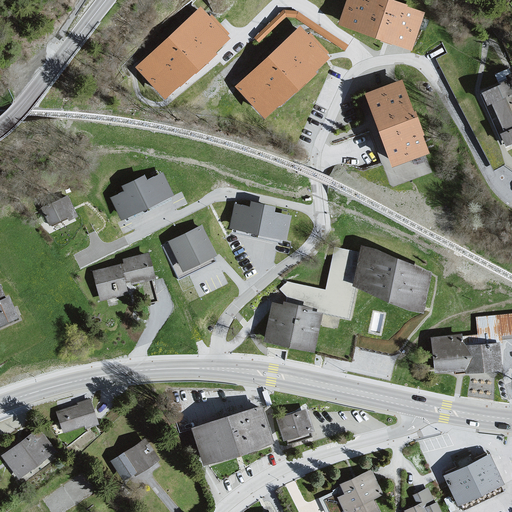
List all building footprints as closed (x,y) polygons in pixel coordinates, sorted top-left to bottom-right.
[(425,14),(382,0),(345,0),(337,27),(413,52),(425,14)] [(238,37),(207,6),(143,69),(175,100),(238,37)] [(332,60),(299,26),(234,89),(267,123),(325,67),(332,60)] [(511,97),(501,76),(476,89),(506,148),(511,145),(511,97)] [(429,158),(401,83),(363,97),(392,172),(429,158)] [(147,184),(144,178),(122,188),(124,193),(112,199),(122,221),(172,198),(162,177),(147,184)] [(75,217),(67,198),(42,208),(50,227),(75,217)] [(274,210),(252,205),(250,211),(235,208),(231,229),(285,240),(289,220),(273,217),(274,210)] [(214,259),(201,231),(171,245),(184,273),(214,259)] [(437,270),(364,244),(363,253),(356,286),(426,313),(437,270)] [(349,317),(363,253),(334,247),(325,291),(289,283),(281,289),(286,297),(285,303),(323,312),(349,317)] [(161,277),(153,254),(127,261),(134,284),(161,277)] [(135,295),(124,265),(97,273),(109,306),(135,295)] [(0,338),(24,324),(5,284),(0,286),(0,338)] [(285,303),(277,301),(268,344),(319,353),(323,312),(285,303)] [(478,336),(463,338),(464,348),(497,345),(496,336),(511,334),(511,313),(476,317),(478,336)] [(463,338),(431,339),(432,373),(465,372),(464,348),(463,338)] [(497,345),(464,348),(465,372),(499,369),(497,345)] [(90,399),(57,410),(63,429),(96,418),(90,399)] [(266,409),(199,429),(209,471),(280,443),(266,409)] [(309,413),(280,422),(288,448),(315,440),(309,413)] [(66,453),(40,430),(5,459),(29,486),(66,453)] [(150,440),(113,462),(124,487),(169,470),(150,440)] [(492,456),(449,476),(465,511),(509,493),(492,456)] [(371,472),(345,485),(351,496),(339,498),(348,511),(380,511),(375,501),(383,496),(371,472)] [(422,506),(408,511),(442,511),(429,490),(416,497),(422,505),(422,506)]
